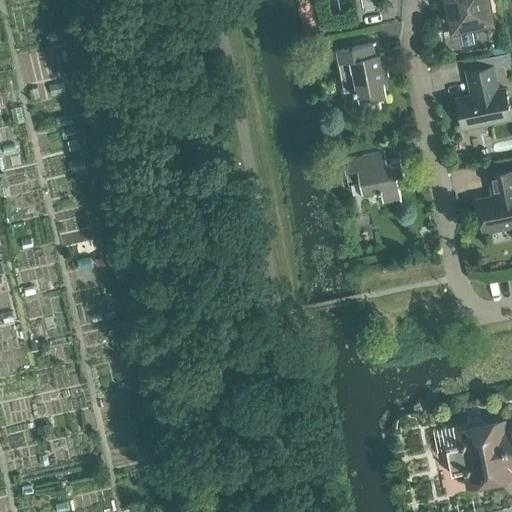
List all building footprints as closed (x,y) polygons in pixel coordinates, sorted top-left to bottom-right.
[(448,0),(449,1),(451,1),(453,11),(451,11),(454,27),(459,26),(462,46),(478,43),(474,26),(485,24),(487,21),(492,20),(491,15),(493,12),(491,1),(488,0),(448,0)] [(376,41),(337,49),(345,91),(354,89),(355,92),(357,92),(359,102),(387,96),(381,69),(387,68),(384,52),(378,53),(376,41)] [(507,52),(495,55),(497,64),(509,62),(507,52)] [(493,65),(473,69),(468,70),(472,88),(474,87),(475,93),(458,97),(464,126),(511,116),(505,87),(498,88),(493,65)] [(385,147),(344,155),(349,182),(361,180),(363,192),(378,189),(378,190),(382,190),(384,200),(401,197),(399,185),(406,184),(401,157),(387,159),(385,147)] [(511,169),(490,174),(492,187),(494,187),(496,195),(477,198),(484,231),(511,224),(511,169)] [(89,181),(80,183),(82,191),(90,189),(89,181)] [(108,256),(97,258),(98,264),(110,262),(108,256)] [(48,421),(39,423),(42,433),(51,430),(48,421)] [(511,469),(511,424),(503,427),(502,422),(459,431),(462,444),(446,447),(452,473),(467,470),(470,483),(511,474),(511,471),(511,470),(511,469)]
